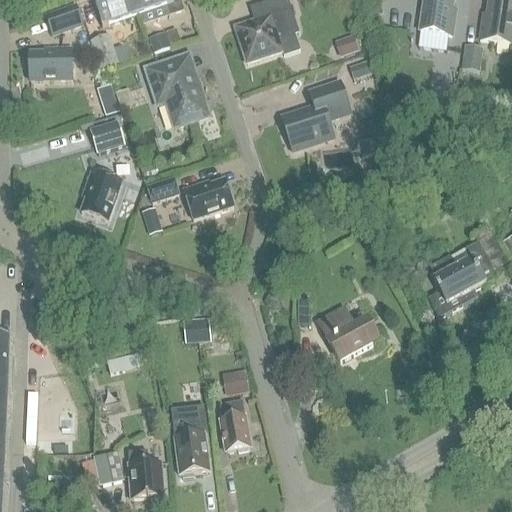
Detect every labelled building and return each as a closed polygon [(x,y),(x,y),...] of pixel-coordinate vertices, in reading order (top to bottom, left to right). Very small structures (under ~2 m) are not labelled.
[(91,0),(102,31),(140,18),(133,0),(91,0)] [(133,0),(140,18),(167,9),(171,20),(184,16),(179,0),(133,0)] [(254,25),(235,31),(247,67),(282,55),(283,59),(299,54),(294,39),(290,40),(284,21),(293,18),(287,0),(282,0),(250,11),(254,25)] [(452,40),(454,24),(450,23),(453,0),(425,0),(418,54),(446,58),(442,83),(457,85),(462,52),(447,50),(448,39),(452,40)] [(480,44),(511,48),(511,42),(511,5),(490,2),(486,28),(482,28),(480,44)] [(83,28),(77,10),(46,20),(53,39),(83,28)] [(171,50),(165,36),(149,42),(154,56),(171,50)] [(90,44),(100,73),(119,66),(109,38),(90,44)] [(339,43),(345,59),(358,55),(353,38),(339,43)] [(483,51),(465,49),(462,73),(479,75),(483,51)] [(29,57),(30,85),(72,84),(72,52),(56,53),(56,56),(29,57)] [(166,107),(175,132),(209,121),(189,59),(146,73),(158,110),(166,107)] [(350,71),(354,84),(373,77),(369,65),(350,71)] [(351,118),(340,86),(309,96),(315,113),(282,124),(292,154),(333,141),(328,125),(351,118)] [(117,110),(104,114),(106,121),(119,116),(117,110)] [(422,120),(423,144),(444,144),(444,119),(422,120)] [(125,149),(117,125),(90,134),(98,158),(125,149)] [(81,216),(108,225),(122,186),(92,175),(87,190),(90,191),(81,216)] [(179,198),(174,183),(147,192),(152,207),(179,198)] [(183,194),(193,224),(234,211),(225,184),(200,193),(199,189),(183,194)] [(158,225),(146,229),(150,240),(161,236),(158,225)] [(498,285),(477,247),(430,272),(436,283),(433,285),(438,294),(436,295),(438,298),(429,304),(439,323),(477,302),(474,295),(483,290),(484,292),(498,285)] [(311,311),(298,311),(297,331),(311,331),(311,311)] [(367,326),(354,333),(344,313),(319,327),(340,367),(378,346),(367,326)] [(198,347),(211,345),(209,323),(196,324),(198,347)] [(186,348),(198,347),(196,324),(184,325),(186,348)] [(0,511),(1,511),(10,335),(0,334),(0,511)] [(121,376),(118,362),(107,365),(110,378),(121,376)] [(226,401),(249,397),(246,375),(222,379),(226,401)] [(245,420),(243,405),(220,409),(223,425),(221,425),(226,457),(251,452),(246,420),(245,420)] [(204,411),(171,414),(180,480),(207,477),(210,473),(205,437),(204,438),(204,435),(207,435),(204,411)] [(148,468),(147,455),(128,456),(129,470),(132,504),(163,502),(160,467),(148,468)] [(118,456),(93,462),(95,469),(99,490),(125,484),(118,456)]
